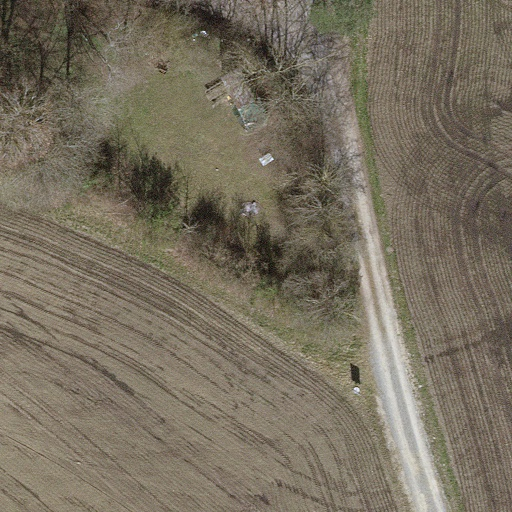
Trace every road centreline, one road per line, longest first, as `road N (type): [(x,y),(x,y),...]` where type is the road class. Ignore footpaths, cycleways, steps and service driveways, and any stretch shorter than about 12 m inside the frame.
road 1 (track): [(429,511),(378,356),(327,34)]
road 2 (track): [(327,34),(208,0)]
